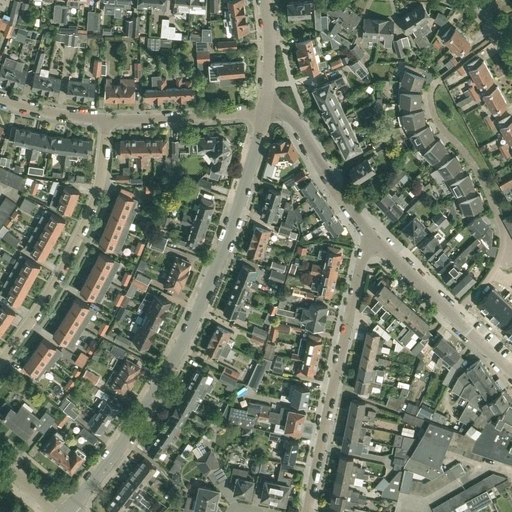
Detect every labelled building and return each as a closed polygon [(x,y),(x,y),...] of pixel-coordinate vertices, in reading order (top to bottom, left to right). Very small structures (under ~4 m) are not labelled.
[(15,24),(21,0),(19,0),(13,0),(9,19),(2,16),(0,19),(8,23),(15,24)] [(152,0),(152,5),(161,6),(161,9),(166,10),(166,0),(152,0)] [(190,12),(190,5),(190,0),(174,0),(174,4),(174,12),(180,13),(180,12),(190,12)] [(205,13),(205,7),(206,7),(206,0),(190,0),(190,5),(197,6),(197,12),(205,13)] [(225,10),(225,13),(226,18),(245,15),(243,5),(245,4),(244,0),(227,0),(229,10),(225,10)] [(314,0),(288,2),(289,16),(310,15),(310,7),(314,7),(314,0)] [(335,23),(348,8),(339,0),(336,0),(328,10),(336,16),(332,20),(335,23)] [(29,3),(23,1),(18,19),(25,21),(29,3)] [(430,29),(425,20),(430,17),(423,5),(411,12),(424,33),(430,29)] [(342,27),(339,25),(342,22),(349,28),(359,17),(348,8),(335,23),(332,28),(337,32),(342,27)] [(86,33),(93,33),(95,10),(88,9),(86,33)] [(102,10),(95,10),(93,33),(100,34),(102,10)] [(430,42),(424,33),(411,12),(399,20),(407,32),(412,29),(416,35),(414,37),(421,48),(430,42)] [(441,24),(445,17),(438,13),(434,19),(441,24)] [(133,20),(132,35),(139,36),(140,16),(133,15),(133,20)] [(225,25),(232,24),(233,34),(249,31),(248,24),(246,24),(245,15),(226,18),(224,18),(225,25)] [(169,38),(169,26),(170,19),(162,19),(161,37),(169,38)] [(365,20),(364,34),(363,40),(377,41),(378,35),(377,35),(378,20),(372,20),(365,20)] [(377,35),(378,35),(385,36),(384,46),(391,46),(393,22),(386,21),(378,20),(377,35)] [(9,36),(10,33),(13,26),(8,24),(4,34),(9,36)] [(169,26),(169,38),(181,39),(182,32),(175,32),(175,26),(169,26)] [(25,37),(28,29),(18,27),(17,34),(25,37)] [(462,34),(456,28),(454,30),(451,27),(442,37),(452,46),(462,34)] [(210,28),(201,28),(201,35),(189,35),(189,39),(196,40),(207,41),(211,41),(210,28)] [(28,29),(25,37),(35,40),(38,30),(28,29)] [(323,39),(332,37),(321,29),(320,29),(323,39)] [(64,33),(56,32),(55,39),(63,41),(64,33)] [(71,44),(73,32),(66,32),(64,43),(71,44)] [(77,45),(79,32),(73,32),(71,44),(77,45)] [(79,32),(77,45),(87,47),(88,33),(79,32)] [(452,46),(458,52),(461,55),(470,45),(467,42),(469,40),(462,34),(452,46)] [(407,35),(401,37),(404,50),(411,48),(407,35)] [(352,41),(346,36),(343,42),(349,46),(352,41)] [(148,37),(148,49),(160,50),(160,46),(160,39),(160,38),(148,37)] [(299,57),(315,53),(313,45),(317,44),(315,37),(311,38),(299,41),(300,47),(297,48),(298,50),(296,51),(297,54),(299,55),(299,57)] [(400,38),(393,40),(394,41),(398,56),(404,54),(400,38)] [(364,53),(356,43),(350,48),(358,58),(364,53)] [(35,62),(42,64),(46,52),(38,50),(35,62)] [(197,63),(205,62),(209,62),(208,51),(197,52),(197,63)] [(321,60),(321,61),(317,62),(315,53),(299,57),(300,59),(299,61),(299,63),(301,64),(302,66),(305,66),(307,72),(319,69),(323,67),(323,66),(327,65),(326,59),(321,60)] [(348,55),(341,58),(343,63),(350,61),(348,55)] [(0,77),(10,81),(17,61),(7,58),(5,63),(3,62),(0,70),(0,77)] [(331,62),(333,67),(343,63),(341,58),(331,62)] [(488,68),(484,61),(481,62),(479,58),(467,64),(474,76),(488,68)] [(93,75),(100,75),(102,60),(95,59),(93,75)] [(243,59),(211,62),(211,68),(209,68),(210,78),(220,77),(220,75),(244,73),(244,69),(245,68),(244,64),(243,63),(243,59)] [(347,64),(354,72),(356,71),(362,66),(357,60),(347,64)] [(28,71),(22,69),(24,63),(17,61),(10,81),(23,85),(28,71)] [(409,84),(419,87),(420,87),(421,82),(422,83),(425,78),(423,77),(424,75),(422,75),(424,68),(416,64),(415,66),(405,63),(399,80),(409,84)] [(460,66),(454,71),(458,76),(464,71),(460,66)] [(32,88),(45,91),(48,75),(49,70),(41,68),(40,74),(35,73),(32,88)] [(474,76),(481,89),(492,82),(490,77),(492,76),(488,68),(474,76)] [(48,75),(45,91),(58,94),(61,78),(48,75)] [(162,99),(161,78),(161,75),(152,76),(153,88),(146,88),(147,100),(162,99)] [(95,83),(89,82),(90,77),(83,76),(82,81),(80,97),(93,98),(95,83)] [(177,87),(178,98),(193,97),(193,86),(192,86),(192,80),(185,80),(185,86),(182,86),(181,76),(176,77),(177,87)] [(322,107),(338,99),(333,88),(345,82),(342,76),(330,82),(329,81),(313,89),(322,107)] [(161,78),(162,99),(178,98),(177,87),(167,87),(166,77),(161,78)] [(120,99),(120,84),(112,84),(112,78),(107,78),(107,84),(106,84),(106,99),(120,99)] [(134,79),(129,79),(120,78),(120,84),(120,99),(134,100),(134,84),(134,79)] [(80,97),(82,81),(69,80),(67,95),(80,97)] [(492,82),(481,89),(488,101),(502,94),(497,86),(495,87),(492,82)] [(418,92),(419,87),(409,84),(409,86),(399,85),(398,103),(409,104),(419,104),(420,104),(420,99),(421,99),(422,94),(420,94),(420,92),(418,92)] [(468,96),(470,94),(471,95),(476,92),(473,86),(467,89),(464,91),(467,96),(468,96)] [(476,92),(471,95),(474,100),(479,97),(476,92)] [(488,101),(492,109),(494,113),(506,107),(503,103),(506,102),(502,94),(488,101)] [(467,96),(456,102),(458,106),(471,100),(468,96),(467,96)] [(329,123),(355,110),(353,105),(348,108),(347,111),(344,112),(338,99),(322,107),(323,108),(322,109),(323,109),(322,110),(321,113),(323,116),(325,117),(326,117),(329,123)] [(420,110),(419,104),(409,104),(409,106),(399,108),(403,126),(414,124),(424,121),(423,116),(424,116),(424,110),(422,111),(422,109),(420,110)] [(337,137),(353,129),(347,117),(349,115),(352,116),(357,114),(355,110),(329,123),(332,128),(331,129),(331,132),(332,135),(335,136),(335,135),(336,136),(337,137)] [(486,124),(492,121),(488,115),(483,118),(486,124)] [(511,129),(511,118),(510,115),(499,122),(505,133),(511,129)] [(415,146),(433,136),(431,131),(432,131),(430,126),(428,127),(428,125),(426,126),(424,121),(414,124),(415,125),(406,130),(415,146)] [(492,121),(486,124),(490,129),(495,126),(492,121)] [(23,144),(26,130),(12,127),(9,139),(13,140),(13,142),(21,143),(23,144)] [(353,129),(337,137),(346,155),(362,148),(362,147),(366,144),(363,138),(359,141),(353,129)] [(31,158),(36,132),(26,130),(23,144),(29,145),(26,157),(31,158)] [(47,141),(49,134),(48,134),(36,132),(31,158),(35,159),(38,147),(45,149),(53,150),(54,143),(47,141)] [(65,163),(68,137),(56,136),(49,134),(47,141),(54,143),(53,150),(61,151),(60,163),(65,163)] [(375,148),(386,141),(383,135),(371,141),(375,148)] [(228,148),(230,146),(223,137),(221,139),(218,136),(186,138),(187,144),(189,144),(190,151),(207,150),(214,159),(228,148)] [(431,163),(439,155),(446,148),(443,144),(443,143),(440,139),(439,140),(438,139),(436,140),(433,136),(415,146),(410,149),(413,152),(418,149),(431,163)] [(76,153),(78,139),(68,137),(65,163),(69,164),(70,158),(78,159),(78,153),(76,153)] [(76,153),(78,153),(87,154),(87,152),(92,153),(93,141),(78,139),(76,153)] [(137,166),(142,166),(141,139),(131,140),(131,154),(137,154),(137,166)] [(146,154),(152,154),(151,139),(141,139),(142,166),(146,166),(146,154)] [(151,139),(152,154),(162,153),(167,153),(167,141),(162,141),(162,139),(151,139)] [(293,145),(291,141),(285,141),(285,139),(277,140),(277,142),(271,143),(267,158),(277,161),(277,160),(289,159),(289,160),(298,154),(294,146),(293,145)] [(121,154),(131,154),(131,140),(120,140),(121,142),(116,142),(116,154),(121,154)] [(386,141),(375,148),(378,153),(389,147),(386,141)] [(502,152),(507,149),(504,144),(499,147),(502,152)] [(217,177),(220,169),(226,171),(231,152),(228,148),(214,159),(210,175),(217,177)] [(444,178),(453,171),(461,165),(458,161),(459,161),(456,156),(455,157),(454,155),(452,156),(446,148),(439,155),(441,157),(433,163),(444,178)] [(507,149),(502,152),(504,157),(505,158),(510,155),(507,149)] [(350,169),(357,181),(375,169),(371,163),(375,160),(371,155),(350,169)] [(23,166),(16,164),(15,170),(14,171),(19,172),(22,173),(22,171),(23,166)] [(44,167),(29,165),(28,173),(43,174),(44,167)] [(465,189),(473,185),(471,180),(472,180),(470,174),(468,175),(467,174),(466,175),(461,165),(453,171),(455,174),(446,179),(454,195),(465,189)] [(405,173),(401,169),(384,185),(388,189),(405,173)] [(9,184),(14,172),(8,170),(2,181),(9,184)] [(303,170),(294,176),(298,181),(307,176),(303,170)] [(15,187),(20,175),(14,172),(9,184),(15,187)] [(25,181),(26,177),(20,175),(15,187),(22,190),(25,181)] [(298,181),(294,176),(284,182),(283,186),(288,187),(298,181)] [(196,182),(195,185),(209,190),(211,182),(200,178),(196,182)] [(425,192),(432,186),(429,182),(425,186),(420,179),(416,182),(425,192)] [(318,187),(317,185),(316,185),(315,184),(314,184),(311,180),(301,186),(305,192),(304,194),(308,199),(319,192),(318,189),(317,187),(318,187)] [(55,193),(75,201),(79,191),(65,185),(58,183),(57,186),(55,193)] [(473,185),(465,189),(466,192),(456,196),(462,213),(482,205),(481,201),(482,200),(480,195),(479,196),(478,194),(476,195),(473,185)] [(188,187),(186,193),(197,197),(199,190),(188,187)] [(115,202),(136,211),(136,210),(132,209),(135,202),(135,203),(137,199),(133,198),(131,197),(133,193),(121,188),(119,192),(119,193),(115,202)] [(265,202),(278,206),(280,200),(278,199),(281,192),(269,188),(267,194),(265,199),(266,199),(265,202)] [(400,194),(398,196),(384,209),(393,218),(404,207),(408,211),(426,194),(421,190),(408,203),(404,199),(405,198),(400,194)] [(386,191),(376,200),(384,209),(398,196),(395,192),(391,196),(386,191)] [(324,196),(323,195),(322,193),(321,194),(319,192),(308,199),(312,205),(313,204),(317,210),(327,203),(324,199),(325,198),(324,197),(324,196)] [(71,211),(75,201),(55,193),(52,200),(51,200),(50,203),(57,206),(71,212),(71,211)] [(2,202),(12,209),(16,204),(6,197),(2,202)] [(35,203),(25,198),(21,207),(31,212),(35,203)] [(197,212),(210,216),(214,207),(212,206),(213,202),(202,198),(200,202),(197,212)] [(284,209),(294,212),(291,202),(287,200),(284,209)] [(0,208),(9,215),(12,209),(2,202),(0,205),(0,208)] [(136,211),(115,202),(111,212),(131,221),(134,214),(136,211)] [(276,212),(278,206),(265,202),(264,205),(263,205),(261,210),(262,210),(260,216),(277,221),(280,213),(276,212)] [(334,210),(333,209),(332,209),(332,207),(331,208),(327,203),(317,210),(322,216),(316,220),(320,225),(324,223),(335,215),(334,213),(335,212),(334,211),(334,210)] [(0,217),(5,220),(9,215),(0,208),(0,217)] [(41,219),(60,229),(65,220),(52,212),(46,209),(44,212),(45,212),(41,219)] [(20,213),(15,210),(12,215),(16,218),(20,213)] [(440,210),(432,218),(438,224),(447,216),(440,210)] [(128,228),(131,221),(111,212),(107,222),(127,231),(128,228)] [(207,226),(210,216),(197,212),(195,217),(184,213),(182,218),(207,226)] [(511,213),(503,218),(503,219),(504,218),(507,223),(511,220),(511,213)] [(164,216),(159,214),(156,224),(161,225),(164,216)] [(344,227),(340,222),(341,222),(338,217),(337,218),(335,215),(324,223),(327,227),(328,229),(330,228),(334,234),(344,227)] [(474,216),(466,225),(477,237),(470,244),(489,226),(480,216),(474,216)] [(8,217),(4,222),(9,226),(13,221),(8,217)] [(413,218),(403,228),(410,235),(408,237),(413,242),(425,230),(423,228),(425,226),(417,217),(415,220),(413,218)] [(204,236),(207,226),(182,218),(181,222),(192,226),(190,231),(204,236)] [(54,239),(60,229),(41,219),(37,226),(35,228),(54,239)] [(309,226),(305,220),(300,222),(302,230),(309,226)] [(291,230),(293,224),(282,221),(280,226),(291,230)] [(427,227),(431,231),(437,225),(433,221),(427,227)] [(127,231),(107,222),(103,232),(123,241),(126,234),(127,231)] [(0,233),(4,237),(8,231),(10,229),(3,224),(1,226),(0,227),(0,233)] [(251,239),(266,244),(270,230),(256,225),(251,239)] [(491,245),(492,230),(489,226),(470,244),(473,247),(480,240),(488,248),(491,245)] [(298,233),(280,227),(278,233),(296,239),(298,233)] [(49,248),(54,239),(35,228),(34,231),(30,238),(49,248)] [(431,257),(442,246),(437,241),(443,235),(438,230),(421,246),(425,251),(425,254),(428,257),(430,257),(431,257)] [(8,231),(4,237),(14,245),(19,239),(8,231)] [(200,246),(204,236),(190,231),(186,241),(187,241),(185,245),(197,250),(198,245),(200,246)] [(120,248),(123,241),(103,232),(99,242),(98,243),(113,249),(113,248),(119,251),(120,248)] [(152,240),(165,245),(167,238),(155,233),(152,240)] [(44,258),(49,248),(30,238),(27,245),(26,244),(25,247),(31,251),(30,251),(44,258)] [(262,257),(266,244),(251,239),(247,252),(262,257)] [(162,251),(165,245),(152,240),(150,246),(162,251)] [(307,247),(297,245),(296,252),(305,254),(307,247)] [(441,271),(452,259),(446,253),(450,248),(447,245),(437,254),(438,255),(432,262),(436,266),(436,268),(437,270),(440,270),(441,271)] [(497,246),(492,245),(485,252),(487,254),(495,256),(497,246)] [(325,260),(339,263),(341,253),(339,253),(340,248),(328,246),(327,250),(327,251),(319,250),(317,257),(325,259),(325,260)] [(4,252),(2,256),(9,261),(12,256),(4,252)] [(118,265),(120,262),(114,259),(100,252),(95,262),(114,272),(118,265)] [(450,282),(462,271),(465,268),(461,265),(466,260),(460,253),(452,261),(453,262),(448,267),(442,273),(446,277),(444,278),(448,282),(449,281),(450,282)] [(19,258),(16,264),(35,275),(40,266),(40,265),(27,258),(21,254),(19,257),(19,258)] [(170,271),(186,277),(189,269),(188,269),(190,262),(177,256),(170,271)] [(302,259),(295,257),(294,264),(301,266),(302,259)] [(284,271),(286,265),(273,260),(271,267),(284,271)] [(337,273),(339,263),(325,260),(324,266),(312,263),(311,268),(337,273)] [(111,279),(114,272),(95,262),(90,271),(110,282),(111,279)] [(296,267),(297,265),(292,263),(289,272),(294,274),(296,267)] [(29,284),(35,275),(16,264),(12,271),(11,271),(10,273),(29,284)] [(259,283),(251,280),(255,269),(243,264),(236,280),(249,285),(257,288),(259,283)] [(335,283),(337,273),(311,268),(310,272),(322,275),(321,280),(335,283)] [(460,294),(471,283),(477,278),(468,268),(462,273),(462,274),(451,284),(455,289),(455,291),(457,294),(460,294)] [(282,281),(285,274),(272,269),(269,277),(282,281)] [(108,285),(110,282),(90,271),(85,281),(104,291),(108,284),(108,285)] [(182,285),(186,277),(170,271),(164,285),(178,291),(181,284),(182,285)] [(134,277),(147,284),(150,278),(136,272),(134,277)] [(29,284),(10,273),(8,276),(9,276),(5,283),(24,294),(29,284)] [(145,290),(147,284),(134,277),(131,283),(145,290)] [(375,312),(384,302),(393,292),(384,284),(385,283),(381,279),(375,285),(379,288),(375,294),(380,298),(371,309),(375,312)] [(242,302),(249,285),(236,280),(230,297),(242,302)] [(332,294),(335,283),(321,280),(318,290),(318,291),(318,295),(330,298),(331,293),(332,294)] [(101,298),(104,291),(85,281),(80,290),(80,291),(94,298),(100,301),(101,298)] [(19,303),(24,294),(5,283),(1,290),(0,291),(0,292),(5,296),(19,304),(19,303)] [(494,287),(477,305),(481,308),(480,308),(485,312),(487,314),(504,296),(494,287)] [(282,292),(277,307),(283,308),(286,299),(292,300),(294,295),(282,292)] [(393,310),(402,300),(393,292),(384,302),(393,310)] [(121,301),(127,304),(131,297),(125,294),(123,297),(121,301)] [(142,302),(165,313),(171,302),(155,294),(150,303),(148,302),(148,300),(144,298),(142,302)] [(511,304),(504,296),(487,314),(489,316),(495,322),(495,321),(499,325),(511,310),(511,304)] [(70,307),(89,319),(93,312),(95,310),(89,306),(76,297),(76,298),(70,307)] [(239,309),(242,302),(230,297),(223,312),(236,317),(236,316),(243,319),(246,312),(239,309)] [(402,318),(411,308),(402,300),(393,310),(402,318)] [(0,315),(9,321),(15,313),(15,312),(2,303),(2,304),(0,301),(0,315)] [(159,324),(165,313),(142,302),(141,301),(138,308),(146,312),(143,317),(159,324)] [(296,311),(325,317),(328,306),(311,302),(309,308),(304,307),(303,308),(297,306),(296,311)] [(269,313),(274,315),(277,307),(271,305),(269,313)] [(372,315),(375,312),(371,309),(367,305),(362,311),(370,313),(372,315)] [(85,325),(89,319),(70,307),(64,316),(83,328),(85,325)] [(411,326),(420,316),(411,308),(402,318),(411,326)] [(386,310),(380,317),(381,318),(378,322),(381,325),(390,314),(386,310)] [(295,312),(295,316),(301,317),(301,318),(307,319),(306,325),(323,329),(325,317),(296,311),(295,312)] [(0,328),(2,330),(9,321),(0,315),(0,328)] [(82,331),(83,328),(64,316),(59,326),(77,337),(81,330),(82,331)] [(410,336),(415,330),(420,334),(423,337),(429,331),(426,328),(430,324),(429,323),(420,316),(411,326),(408,330),(403,336),(399,339),(405,344),(412,337),(410,336)] [(159,324),(143,317),(139,325),(137,324),(137,322),(133,320),(131,324),(154,336),(159,324)] [(386,329),(390,332),(400,321),(395,318),(386,329)] [(103,321),(100,326),(106,329),(109,324),(103,321)] [(272,322),(271,329),(288,333),(290,326),(272,322)] [(382,346),(389,348),(390,346),(382,345),(383,339),(378,338),(379,334),(382,334),(388,339),(391,335),(377,323),(373,328),(373,332),(367,330),(365,342),(382,346)] [(148,347),(154,336),(131,324),(129,328),(136,332),(132,339),(148,347)] [(235,340),(228,337),(231,331),(217,325),(211,337),(225,344),(231,347),(235,340)] [(73,344),(77,337),(59,326),(53,334),(53,335),(66,343),(72,347),(74,344),(73,344)] [(100,326),(98,331),(103,334),(106,329),(100,326)] [(267,331),(254,326),(251,332),(265,338),(267,331)] [(403,336),(408,330),(405,327),(400,333),(403,336)] [(117,334),(109,330),(106,336),(114,340),(117,334)] [(253,333),(251,339),(263,344),(265,338),(253,333)] [(116,342),(127,348),(130,341),(117,334),(114,340),(115,341),(116,342)] [(301,337),(299,347),(305,349),(320,352),(322,342),(320,341),(321,337),(309,334),(308,338),(301,337)] [(442,354),(451,344),(442,336),(433,346),(442,354)] [(219,356),(225,344),(211,337),(205,350),(219,356)] [(56,347),(43,338),(37,347),(54,360),(59,353),(59,354),(61,351),(56,347)] [(403,346),(394,338),(393,342),(396,342),(394,352),(398,351),(399,352),(403,346)] [(92,340),(89,344),(94,348),(97,343),(92,340)] [(425,345),(420,341),(411,350),(416,355),(425,345)] [(389,351),(389,348),(382,346),(365,342),(362,354),(374,356),(376,350),(380,351),(380,349),(389,351)] [(276,346),(268,343),(264,358),(271,360),(276,346)] [(424,362),(421,359),(430,347),(426,343),(425,345),(416,355),(420,358),(415,370),(420,372),(424,362)] [(89,344),(86,349),(91,353),(94,348),(89,344)] [(122,358),(126,350),(113,344),(109,352),(122,358)] [(447,367),(451,362),(460,352),(451,344),(442,354),(438,358),(436,364),(439,367),(442,362),(447,367)] [(50,366),(54,360),(37,347),(31,356),(48,369),(50,366)] [(317,362),(320,352),(305,349),(299,347),(297,354),(293,353),(291,358),(303,360),(303,359),(317,362)] [(284,356),(277,354),(272,370),(283,373),(285,363),(282,362),(284,356)] [(372,368),(374,356),(362,354),(360,365),(372,368)] [(48,369),(31,356),(24,364),(24,365),(21,369),(31,376),(34,372),(36,374),(36,373),(39,376),(41,373),(45,367),(48,369)] [(271,360),(264,358),(262,357),(259,366),(269,369),(271,360)] [(119,372),(133,381),(137,373),(136,372),(140,366),(127,359),(119,372)] [(315,372),(317,362),(303,359),(303,360),(302,365),(300,364),(298,365),(297,373),(312,376),(313,372),(315,372)] [(465,383),(486,368),(480,359),(479,359),(467,368),(458,376),(451,390),(459,394),(465,383)] [(452,364),(451,365),(442,382),(447,385),(457,367),(452,364)] [(384,371),(372,368),(360,365),(357,377),(369,379),(374,380),(376,373),(383,375),(384,371)] [(239,374),(225,366),(222,372),(236,380),(239,374)] [(75,367),(72,373),(77,376),(80,371),(75,367)] [(214,377),(208,374),(197,368),(194,374),(193,373),(191,378),(192,379),(190,381),(202,388),(209,392),(213,385),(210,384),(214,377)] [(472,393),(493,378),(486,368),(465,383),(459,394),(462,396),(459,402),(465,405),(472,393)] [(248,384),(255,391),(255,390),(255,391),(254,389),(261,374),(254,370),(248,384)] [(85,371),(82,376),(94,385),(98,380),(85,371)] [(129,388),(133,381),(119,372),(111,386),(124,393),(127,387),(129,388)] [(223,373),(219,379),(235,388),(237,381),(223,373)] [(374,380),(369,379),(357,377),(354,388),(371,392),(373,385),(379,387),(380,382),(374,380)] [(71,378),(67,383),(72,386),(75,381),(71,378)] [(487,398),(500,389),(493,378),(472,393),(465,405),(458,418),(470,424),(481,408),(482,407),(479,402),(486,397),(487,398)] [(186,389),(183,394),(193,400),(197,393),(199,394),(202,388),(190,381),(189,384),(188,383),(185,388),(186,389)] [(67,383),(64,387),(69,391),(72,386),(67,383)] [(280,397),(280,398),(306,404),(308,393),(310,387),(306,387),(306,386),(294,384),(291,383),(288,395),(281,393),(281,397),(280,397)] [(95,394),(99,388),(94,385),(90,391),(95,394)] [(409,389),(402,387),(398,398),(404,400),(409,389)] [(114,413),(118,408),(107,400),(110,396),(99,388),(95,394),(103,399),(98,406),(101,407),(98,412),(109,420),(111,417),(112,418),(115,413),(114,413)] [(487,415),(508,401),(508,400),(500,389),(487,398),(486,397),(479,402),(482,407),(487,415)] [(173,410),(172,414),(178,417),(180,414),(182,416),(185,412),(188,413),(192,407),(195,409),(198,402),(193,400),(183,394),(180,399),(180,398),(177,403),(178,404),(176,406),(173,410)] [(386,405),(401,410),(404,400),(398,398),(390,395),(386,405)] [(349,411),(362,414),(365,401),(352,399),(349,411)] [(63,410),(71,416),(74,419),(78,414),(72,408),(75,404),(71,400),(68,404),(64,400),(59,406),(64,409),(63,410)] [(44,433),(56,418),(46,410),(40,418),(22,405),(17,411),(11,407),(12,406),(5,401),(0,407),(0,409),(5,414),(3,417),(26,436),(34,425),(44,433)] [(271,415),(302,422),(305,412),(289,408),(288,414),(276,411),(276,412),(270,410),(271,406),(249,401),(247,410),(231,406),(228,421),(244,425),(253,427),(255,416),(269,418),(271,418),(271,415)] [(418,404),(408,401),(405,411),(415,414),(418,404)] [(511,403),(509,402),(501,417),(500,415),(494,423),(489,419),(485,422),(476,435),(471,449),(511,463),(511,403)] [(422,404),(416,416),(427,420),(429,420),(431,416),(430,416),(433,410),(422,404)] [(489,419),(481,408),(470,424),(464,433),(441,425),(429,420),(419,438),(416,444),(414,449),(412,451),(408,459),(405,464),(405,466),(432,477),(435,475),(439,473),(443,471),(438,463),(444,448),(461,453),(464,447),(471,449),(476,435),(485,422),(489,419)] [(62,428),(71,416),(63,410),(54,421),(62,428)] [(96,411),(88,423),(101,432),(104,427),(105,427),(108,423),(108,422),(109,420),(98,412),(96,411)] [(367,415),(362,414),(349,411),(347,423),(360,426),(361,418),(374,421),(375,416),(367,415)] [(186,417),(188,413),(185,412),(182,416),(180,414),(178,417),(172,414),(170,416),(169,416),(166,420),(167,421),(164,426),(173,432),(177,435),(181,429),(179,427),(186,418),(186,417)] [(402,419),(424,427),(427,420),(405,412),(402,419)] [(206,422),(195,415),(191,421),(203,428),(206,422)] [(300,433),(302,422),(271,415),(271,418),(269,418),(268,420),(274,421),(274,422),(286,424),(284,429),(300,433)] [(189,422),(189,421),(188,423),(185,427),(192,431),(193,430),(195,426),(189,422)] [(366,427),(360,426),(347,423),(344,435),(369,440),(370,435),(364,434),(366,427)] [(244,425),(242,435),(246,435),(251,436),(253,427),(244,425)] [(169,438),(173,432),(164,426),(161,430),(160,430),(157,434),(157,435),(156,437),(167,445),(171,439),(169,438)] [(57,460),(68,446),(62,441),(65,437),(57,430),(55,433),(42,448),(50,455),(55,460),(56,459),(57,460)] [(294,460),(298,441),(288,439),(289,435),(277,432),(270,431),(269,438),(285,441),(281,457),(294,460)] [(98,438),(90,432),(85,438),(93,444),(98,438)] [(368,445),(369,440),(344,435),(342,447),(360,451),(362,443),(368,445)] [(419,438),(404,435),(402,447),(414,449),(416,444),(419,438)] [(163,451),(167,445),(156,437),(154,440),(153,439),(150,444),(151,445),(148,450),(157,456),(158,455),(163,459),(167,454),(163,451)] [(412,451),(414,449),(402,447),(396,445),(394,456),(408,459),(412,451)] [(68,446),(57,460),(58,461),(58,462),(63,466),(71,472),(84,456),(86,454),(78,447),(74,451),(68,446)] [(483,454),(465,448),(463,454),(481,459),(483,454)] [(213,471),(219,467),(220,467),(210,453),(204,457),(213,471)] [(184,459),(178,454),(172,462),(179,466),(184,459)] [(338,467),(363,473),(364,468),(358,466),(358,465),(352,464),(353,458),(340,455),(338,467)] [(198,461),(207,475),(208,474),(213,471),(204,457),(198,461)] [(163,482),(152,473),(156,467),(144,458),(140,464),(139,463),(136,467),(149,477),(154,481),(153,481),(160,486),(163,482)] [(268,460),(262,458),(259,471),(266,472),(268,460)] [(253,471),(256,471),(258,470),(259,464),(258,462),(255,461),(252,463),(251,468),(253,471)] [(281,462),(280,469),(292,471),(293,465),(281,462)] [(450,467),(456,477),(464,472),(458,462),(450,467)] [(141,486),(149,477),(136,467),(133,471),(134,471),(130,477),(141,486)] [(234,467),(231,480),(236,481),(235,488),(234,493),(238,494),(241,494),(240,496),(248,498),(248,496),(250,496),(253,480),(245,478),(247,470),(234,467)] [(368,474),(363,473),(338,467),(335,479),(348,482),(354,483),(355,476),(367,478),(368,474)] [(450,467),(445,470),(451,480),(456,477),(450,467)] [(398,498),(404,470),(401,469),(390,481),(383,489),(382,495),(398,498)] [(443,471),(439,473),(445,483),(451,480),(445,470),(443,471)] [(441,486),(445,483),(439,473),(435,475),(441,486)] [(494,485),(495,485),(508,478),(493,473),(489,475),(494,485)] [(433,477),(430,479),(435,489),(441,486),(435,475),(432,477),(433,477)] [(490,488),(494,485),(489,475),(484,478),(490,488)] [(373,487),(383,489),(390,481),(383,476),(373,487)] [(138,491),(141,486),(130,477),(125,482),(124,481),(121,485),(134,496),(149,507),(151,504),(142,497),(143,496),(138,491)] [(485,490),(486,490),(490,488),(484,478),(479,481),(485,490)] [(508,478),(495,485),(498,490),(510,483),(508,478)] [(273,501),(277,482),(265,479),(261,498),(263,499),(262,501),(270,502),(270,500),(273,501)] [(277,482),(273,501),(276,502),(276,504),(283,505),(284,503),(285,504),(289,485),(291,485),(292,481),(284,479),(283,483),(277,482)] [(347,487),(348,482),(335,479),(333,491),(366,498),(359,496),(360,491),(353,490),(353,489),(347,487)] [(430,479),(424,482),(430,492),(435,489),(430,479)] [(411,480),(408,492),(414,493),(417,482),(411,480)] [(157,490),(160,486),(153,481),(150,485),(157,490)] [(480,493),(485,490),(479,481),(475,483),(480,493)] [(417,482),(414,493),(420,494),(423,483),(417,482)] [(423,483),(420,494),(425,495),(430,492),(424,482),(423,483)] [(475,495),(480,493),(475,483),(470,486),(475,495)] [(134,496),(121,485),(118,489),(119,490),(115,496),(127,505),(131,500),(146,511),(148,511),(151,509),(149,507),(134,496)] [(197,497),(216,501),(217,498),(219,499),(220,491),(218,491),(219,489),(200,485),(197,497)] [(471,498),(475,495),(470,486),(465,489),(471,498)] [(466,500),(471,498),(465,489),(461,491),(466,500)] [(471,511),(472,511),(492,499),(486,490),(485,490),(480,493),(475,495),(471,498),(466,500),(465,501),(469,506),(471,511)] [(365,503),(366,498),(333,491),(330,503),(343,506),(352,508),(353,501),(357,502),(358,501),(365,503)] [(465,501),(466,500),(461,491),(456,494),(461,503),(465,501)] [(457,506),(461,503),(456,494),(451,497),(457,506)] [(131,511),(133,510),(127,505),(115,496),(105,507),(111,511),(131,511)] [(216,501),(197,497),(189,496),(186,510),(193,511),(196,511),(197,510),(206,511),(213,511),(214,511),(215,511),(217,505),(215,504),(216,501)] [(455,508),(457,506),(451,497),(446,500),(452,509),(455,508)] [(447,511),(452,509),(446,500),(442,502),(447,511)] [(457,506),(455,508),(456,511),(458,511),(464,509),(469,506),(465,501),(461,503),(457,506)] [(440,511),(447,511),(442,502),(437,505),(440,511)]
